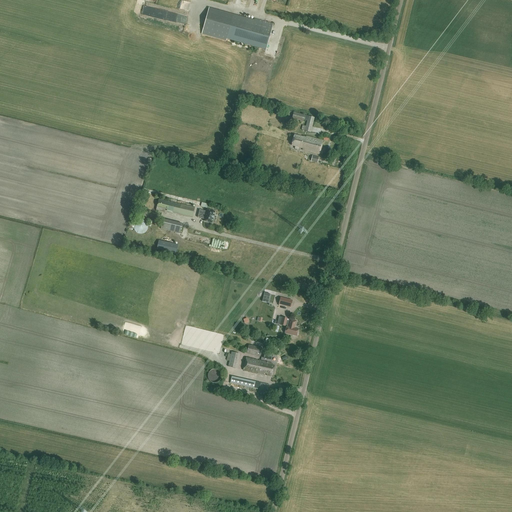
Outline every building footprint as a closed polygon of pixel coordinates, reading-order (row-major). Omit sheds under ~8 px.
[(262,23),(210,8),(203,33),(227,40),(227,39),(266,50),(273,24),(263,21),(262,23)] [(311,132),(314,118),(294,112),(292,118),(304,121),(304,120),(307,121),(306,126),(303,125),(301,130),(311,132)] [(319,154),(323,141),(306,136),(306,138),(295,135),(292,146),(295,146),(295,148),(299,149),(299,147),(303,148),(303,149),(319,154)] [(192,217),(194,208),(159,199),(156,210),(165,212),(166,209),(167,210),(167,211),(192,217)] [(212,223),(215,212),(215,211),(214,211),(207,209),(206,210),(206,211),(199,210),(197,217),(204,219),(204,221),(203,221),(204,221),(211,223),(212,223)] [(148,228),(148,227),(148,225),(148,224),(147,223),(146,222),(145,221),(144,220),(143,220),(142,219),(141,219),(139,219),(138,220),(137,220),(136,221),(135,222),(134,223),(134,224),(133,225),(133,227),(133,228),(134,229),(134,230),(135,231),(136,232),(137,233),(138,234),(139,234),(141,234),(142,234),(143,234),(144,233),(145,232),(146,231),(147,230),(148,229),(148,228)] [(183,224),(163,219),(160,229),(180,234),(183,224)] [(176,253),(178,245),(159,240),(157,249),(176,253)] [(279,304),(290,307),(292,300),(280,298),(279,304)] [(287,318),(282,317),(280,325),(286,326),(285,333),(296,336),(297,335),(298,332),(297,332),(298,328),(295,328),(297,321),(289,319),(289,321),(287,320),(287,318)] [(223,351),(222,333),(194,334),(194,332),(190,332),(191,340),(188,340),(188,343),(184,343),(185,346),(202,345),(202,347),(211,347),(212,350),(215,350),(215,352),(223,351)] [(262,348),(253,346),(251,354),(260,356),(262,348)] [(240,354),(231,352),(228,367),(236,369),(237,364),(239,355),(240,354)] [(270,361),(272,354),(264,352),(262,359),(270,361)] [(246,358),(243,370),(272,377),(275,366),(272,365),(272,364),(246,358)] [(221,377),(221,376),(221,375),(221,374),(221,373),(220,372),(219,371),(218,370),(217,370),(216,369),(215,369),(214,369),(213,369),(211,370),(210,370),(210,371),(209,372),(208,373),(208,374),(208,376),(208,377),(208,378),(208,379),(209,380),(210,381),(210,382),(211,382),(212,383),(214,383),(215,383),(216,383),(217,383),(218,382),(219,381),(220,381),(221,380),(221,379),(221,377)] [(230,383),(254,388),(255,382),(232,376),(230,383)] [(261,383),(259,390),(259,392),(267,394),(269,385),(261,383)]
